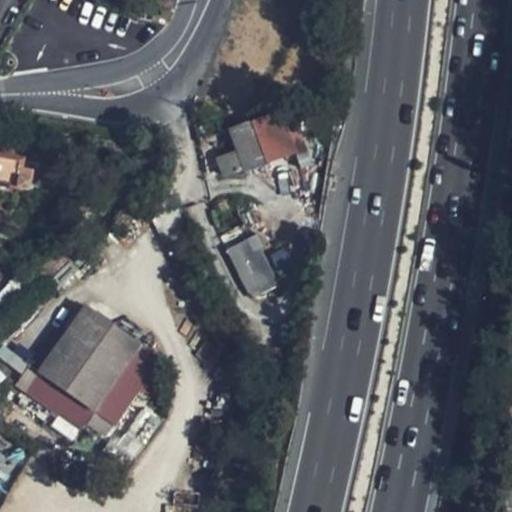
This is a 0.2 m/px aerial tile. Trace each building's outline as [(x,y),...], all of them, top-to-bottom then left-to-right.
[(268,164),(252,121),(226,127),(235,151),(242,172),(268,164)] [(221,180),(242,172),(235,151),(213,159),(221,180)] [(0,186),(18,190),(24,159),(0,154),(0,186)] [(265,290),(238,239),(223,247),(249,297),(265,290)] [(86,308),(39,373),(93,409),(139,346),(86,308)] [(139,346),(93,409),(113,424),(159,361),(139,346)] [(97,413),(88,423),(104,437),(112,427),(97,413)]
